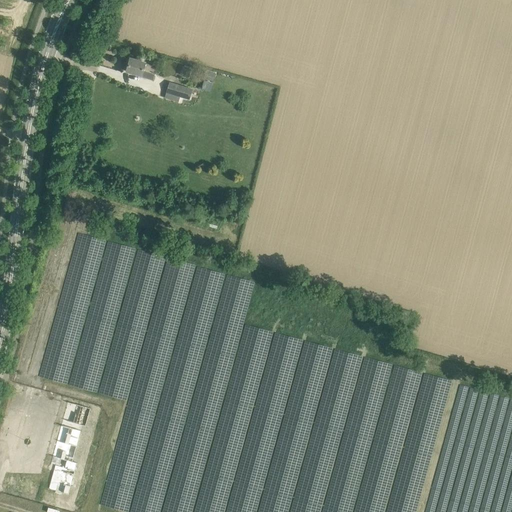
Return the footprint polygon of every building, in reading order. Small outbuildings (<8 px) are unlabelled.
[(146,63),(139,61),(130,58),(126,71),(142,76),(143,71),(152,73),(155,66),(145,63),(146,63)] [(191,69),(183,66),(180,75),(189,78),(191,69)] [(216,73),(206,70),(204,79),(213,82),(216,73)] [(199,88),(208,91),(211,82),(202,79),(199,88)] [(178,103),(180,96),(189,99),(192,89),(169,83),(165,98),(178,103)] [(90,408),(77,405),(67,402),(50,464),(55,465),(48,489),(68,494),(77,463),(72,461),(82,425),(85,426),(90,408)]
